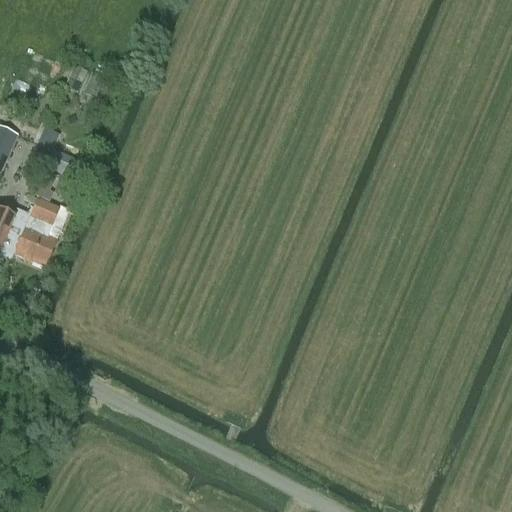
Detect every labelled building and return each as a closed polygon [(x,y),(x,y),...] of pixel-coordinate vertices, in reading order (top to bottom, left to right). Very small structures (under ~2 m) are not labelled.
[(66,91),(77,95),(81,87),(70,82),(66,91)] [(0,175),(17,136),(0,128),(0,175)] [(52,152),(58,139),(44,133),(30,166),(44,172),(46,169),(52,152)] [(52,152),(46,169),(62,176),(69,159),(52,152)] [(27,197),(24,204),(34,208),(37,202),(27,197)] [(15,255),(13,258),(24,262),(23,264),(30,267),(31,265),(46,271),(58,243),(48,239),(60,211),(37,202),(34,208),(33,211),(30,209),(27,216),(30,218),(15,255)] [(0,214),(0,259),(11,264),(13,258),(15,255),(30,218),(27,216),(16,211),(13,219),(0,214)]
